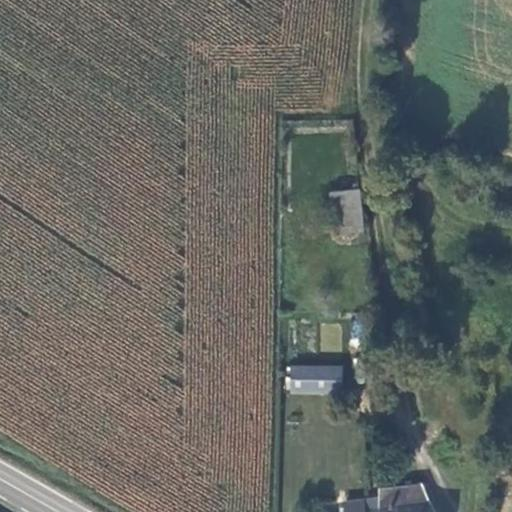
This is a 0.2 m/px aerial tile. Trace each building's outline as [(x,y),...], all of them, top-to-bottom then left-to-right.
[(360,189),(332,192),(336,233),(364,230),(360,189)] [(293,368),(292,392),(342,393),(342,368),(293,368)] [(375,437),(392,434),(390,424),(374,427),(375,437)] [(435,511),(423,484),(380,489),(380,509),(379,511),(435,511)] [(364,511),(363,499),(345,501),(346,511),(364,511)]
